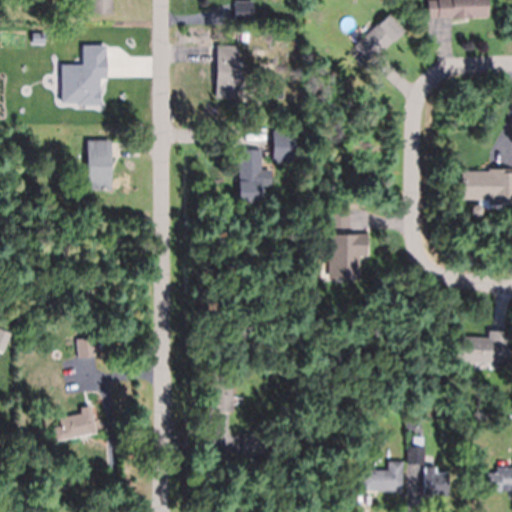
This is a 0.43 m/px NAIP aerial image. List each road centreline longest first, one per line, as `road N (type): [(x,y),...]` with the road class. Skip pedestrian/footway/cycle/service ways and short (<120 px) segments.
road 1 (residential): [(163,511),(161,0)]
road 2 (residential): [(511,288),(445,283),(422,260),(408,153),(420,91),(460,65)]
